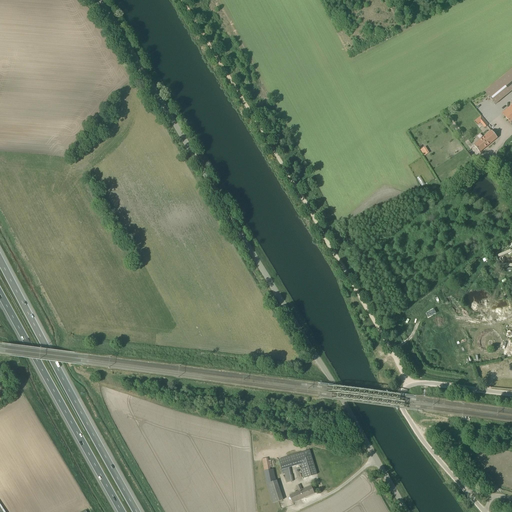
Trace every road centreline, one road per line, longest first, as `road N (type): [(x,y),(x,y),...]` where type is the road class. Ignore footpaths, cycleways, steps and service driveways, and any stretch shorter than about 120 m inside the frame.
road 1 (unclassified): [(377,451),(99,0)]
road 2 (track): [(407,386),(182,0)]
road 3 (motorway): [(138,511),(0,257)]
road 4 (motorway): [(0,295),(120,511)]
road 5 (unclassified): [(463,488),(402,406),(407,386)]
